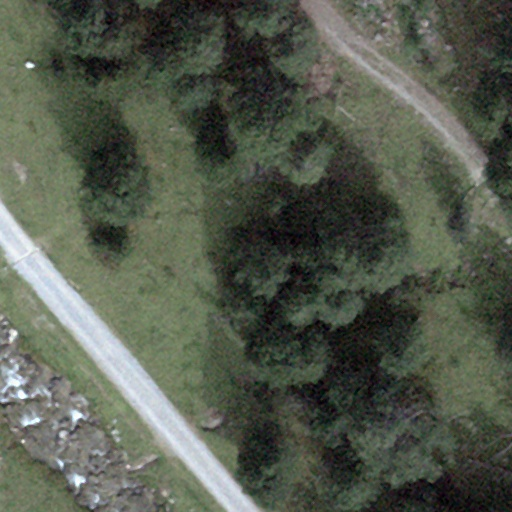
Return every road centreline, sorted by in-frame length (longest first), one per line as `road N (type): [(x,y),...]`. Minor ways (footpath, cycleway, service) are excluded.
road 1 (track): [(246,511),(0,214)]
road 2 (track): [(312,0),(511,196)]
